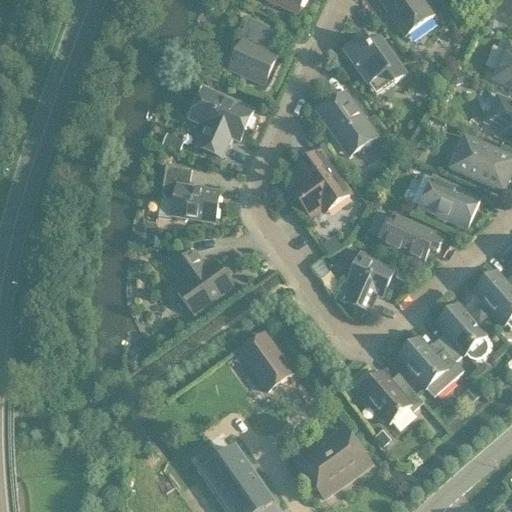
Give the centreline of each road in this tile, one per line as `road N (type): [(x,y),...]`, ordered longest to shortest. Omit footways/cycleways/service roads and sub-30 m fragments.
road 1 (residential): [(511,223),(385,347),(369,353),(349,341),(278,249),(266,227),(272,179),(352,0)]
road 2 (secondary): [(0,310),(37,148),(91,0)]
